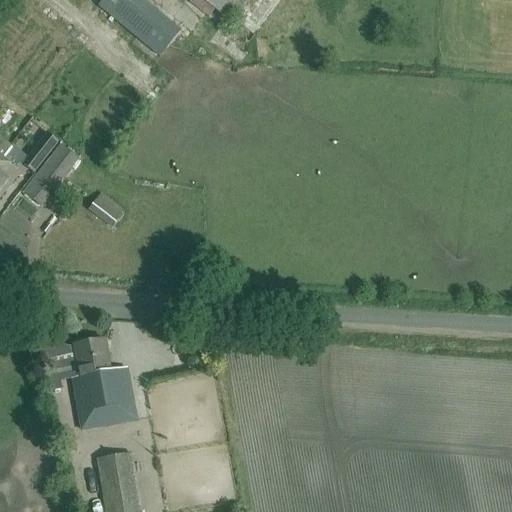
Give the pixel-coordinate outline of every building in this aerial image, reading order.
[(179,33),(140,0),(102,0),(97,7),(158,58),(179,33)] [(246,0),(200,0),(229,23),(246,0)] [(13,111),(0,120),(0,126),(5,134),(22,122),(13,111)] [(58,145),(48,136),(23,165),(34,174),(58,145)] [(0,161),(2,159),(12,147),(0,137),(0,161)] [(77,161),(61,147),(21,194),(37,207),(77,161)] [(0,197),(20,173),(2,159),(0,161),(0,197)] [(90,160),(84,169),(105,183),(111,173),(90,160)] [(123,213),(100,194),(87,210),(111,229),(123,213)] [(111,373),(105,341),(73,347),(79,379),(72,380),(81,431),(136,422),(127,370),(111,373)] [(141,511),(132,455),(97,461),(104,511),(141,511)]
